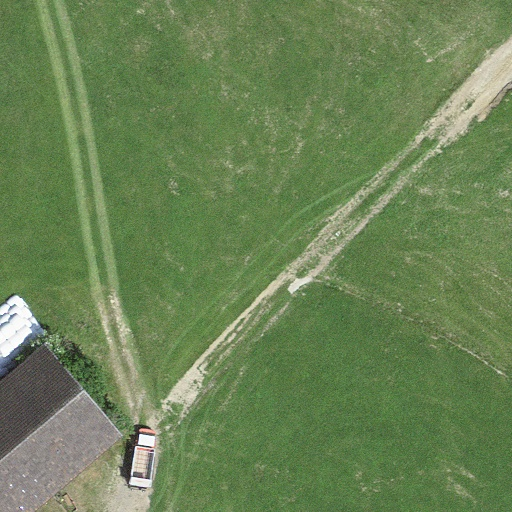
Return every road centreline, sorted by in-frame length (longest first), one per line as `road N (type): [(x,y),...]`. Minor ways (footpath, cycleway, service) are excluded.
road 1 (track): [(50,0),(69,51),(107,332),(133,457)]
road 2 (track): [(133,457),(298,277)]
